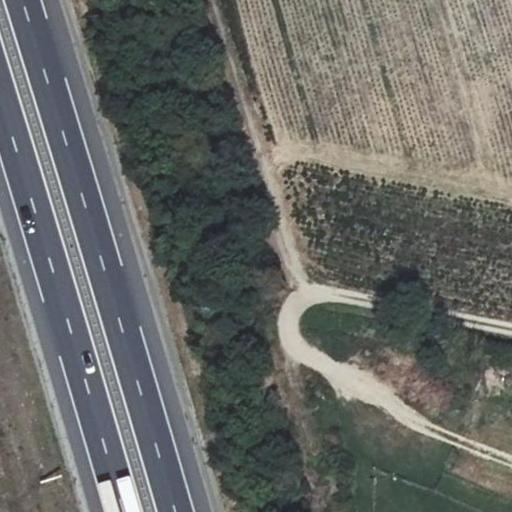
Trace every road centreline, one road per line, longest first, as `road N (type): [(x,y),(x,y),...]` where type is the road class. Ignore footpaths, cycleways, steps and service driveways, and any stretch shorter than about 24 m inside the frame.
road 1 (motorway): [(175,511),(22,0)]
road 2 (track): [(211,0),(299,272),(511,324)]
road 3 (motorway): [(0,104),(121,511)]
